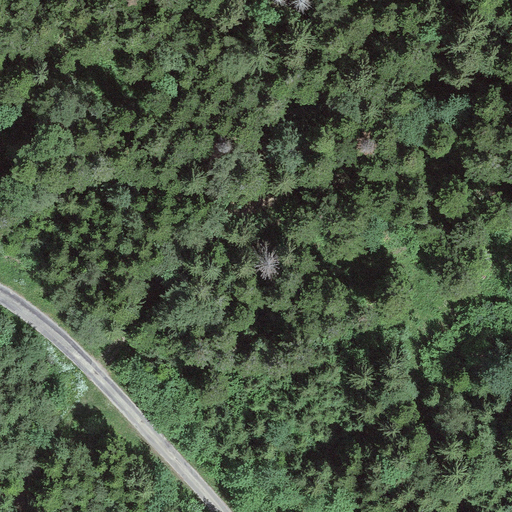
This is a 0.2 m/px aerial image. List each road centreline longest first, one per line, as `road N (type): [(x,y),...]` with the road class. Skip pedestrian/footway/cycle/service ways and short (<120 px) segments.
road 1 (track): [(19,511),(36,468),(99,376),(152,277),(191,238),(249,215),(511,187)]
road 2 (unclassified): [(0,294),(99,376),(220,511)]
